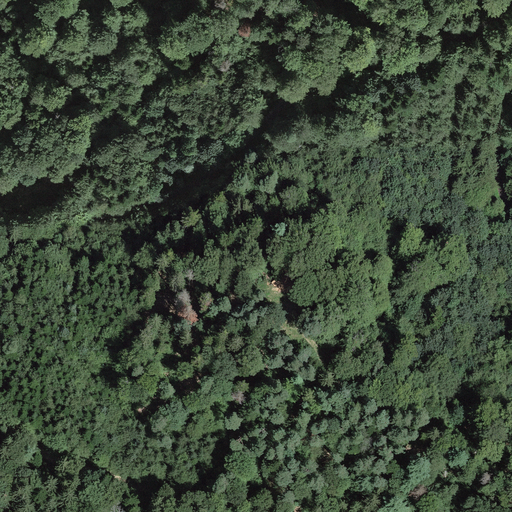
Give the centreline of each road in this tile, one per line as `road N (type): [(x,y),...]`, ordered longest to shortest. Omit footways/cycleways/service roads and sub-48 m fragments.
road 1 (track): [(511,2),(454,41),(298,90),(198,183),(108,212),(0,285)]
road 2 (track): [(0,425),(63,466),(220,511)]
road 3 (track): [(511,221),(496,160),(511,73)]
